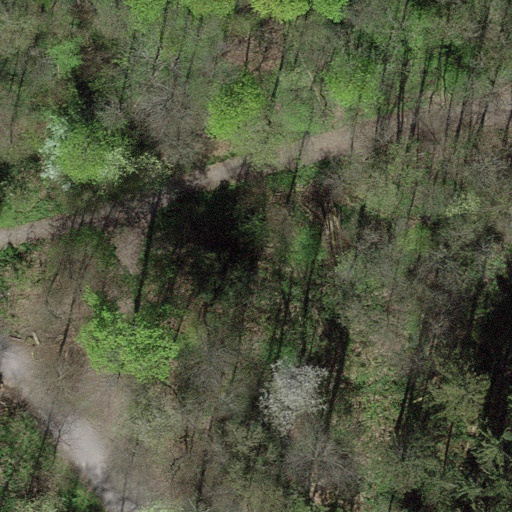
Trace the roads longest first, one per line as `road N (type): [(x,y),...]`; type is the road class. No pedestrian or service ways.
road 1 (track): [(0,241),(338,142),(511,105)]
road 2 (track): [(0,351),(144,511)]
